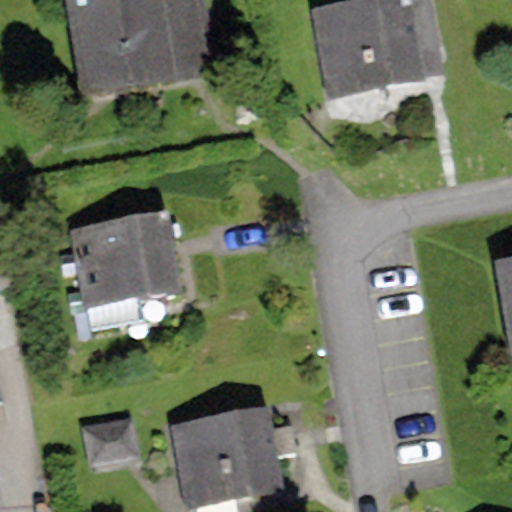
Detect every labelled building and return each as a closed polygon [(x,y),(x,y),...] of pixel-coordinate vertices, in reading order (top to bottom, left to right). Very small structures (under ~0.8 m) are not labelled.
[(62,0),(81,106),(200,86),(216,83),(202,0),(62,0)] [(433,0),(393,0),(310,13),(325,109),(426,94),(424,79),(434,78),(445,76),(433,0)] [(182,292),(168,219),(74,236),(88,309),(182,292)] [(511,264),(494,267),(509,362),(511,361),(511,264)] [(269,417),(172,433),(184,511),(212,511),(283,500),(269,417)] [(131,422),(83,431),(90,471),(138,462),(131,422)]
